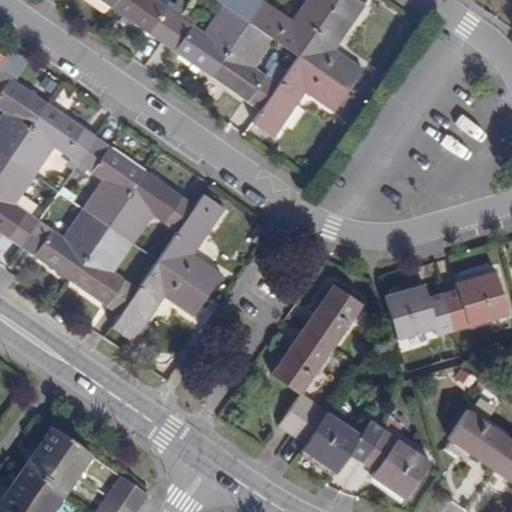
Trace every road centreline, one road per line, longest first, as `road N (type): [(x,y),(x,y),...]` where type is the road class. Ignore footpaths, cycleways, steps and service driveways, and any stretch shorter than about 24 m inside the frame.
road 1 (residential): [(0,12),(328,229),(388,238),(511,202)]
road 2 (unclassified): [(0,320),(201,463)]
road 3 (residential): [(511,80),(496,55),(421,0)]
